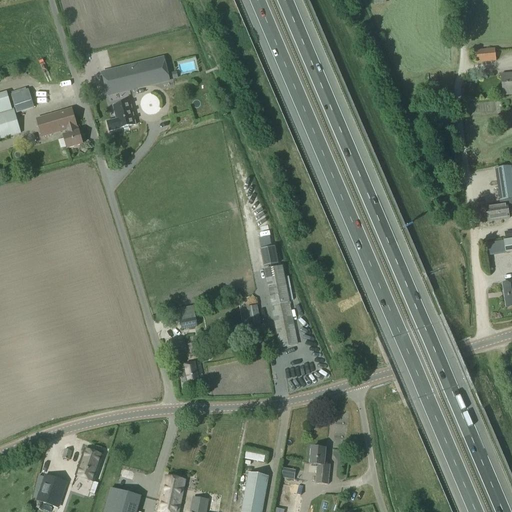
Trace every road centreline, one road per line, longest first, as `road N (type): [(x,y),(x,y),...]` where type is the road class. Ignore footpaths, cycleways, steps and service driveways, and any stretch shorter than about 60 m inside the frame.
road 1 (motorway): [(255,0),(474,511)]
road 2 (motorway): [(502,511),(285,0)]
road 3 (unclassified): [(177,411),(49,0)]
road 4 (track): [(480,346),(481,271),(459,107),(464,53)]
road 5 (tertiary): [(177,411),(293,402),(360,382)]
road 6 (tertiary): [(0,455),(112,420),(177,411)]
road 7 (tertiary): [(360,382),(511,334)]
road 8 (unclassified): [(385,511),(360,382)]
road 9 (track): [(464,352),(511,463)]
